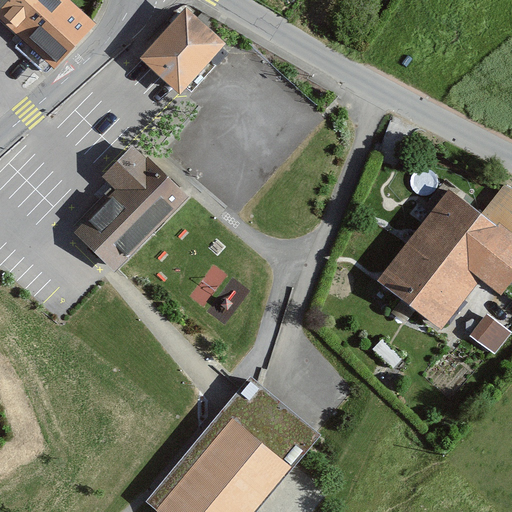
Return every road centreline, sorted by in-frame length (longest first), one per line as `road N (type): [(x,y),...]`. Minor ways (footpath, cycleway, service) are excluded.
road 1 (unclassified): [(226,0),(511,158)]
road 2 (tertiary): [(0,139),(100,48),(131,0)]
